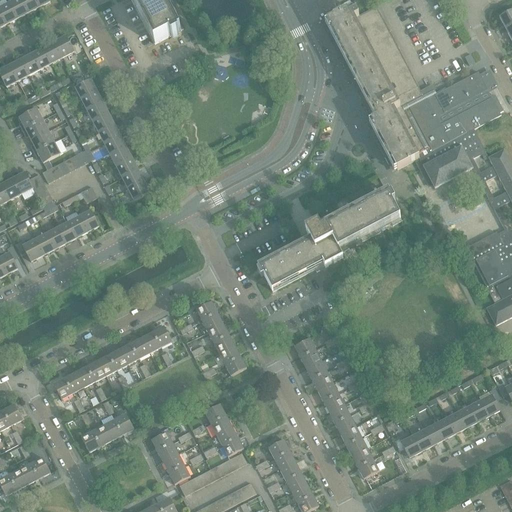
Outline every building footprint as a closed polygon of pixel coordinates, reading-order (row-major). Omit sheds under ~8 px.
[(17,0),(8,5),(16,21),(28,15),(19,0),(17,0)] [(19,0),(28,15),(39,9),(34,0),(19,0)] [(34,0),(39,9),(40,8),(50,3),(48,0),(34,0)] [(130,0),(135,8),(154,45),(155,46),(183,31),(183,30),(167,0),(130,0)] [(0,9),(0,16),(5,27),(16,21),(8,5),(0,9)] [(354,9),(353,8),(351,5),(335,14),(337,18),(347,13),(354,9)] [(329,23),(323,25),(324,26),(370,114),(374,122),(372,122),(385,148),(389,155),(388,155),(389,155),(390,155),(394,162),(393,162),(392,162),(394,166),(395,166),(396,169),(397,171),(397,172),(415,162),(432,153),(430,148),(425,150),(403,108),(402,107),(401,103),(405,101),(407,105),(422,98),(417,89),(418,88),(416,83),(377,8),(376,8),(359,17),(356,12),(356,13),(349,16),(347,13),(337,18),(330,22),(329,23)] [(506,30),(511,26),(511,11),(500,18),(506,30)] [(55,44),(63,59),(74,54),(66,38),(55,44)] [(63,59),(55,44),(43,50),(52,65),(63,59)] [(52,65),(43,50),(32,56),(40,71),(52,65)] [(470,55),(465,59),(469,67),(475,64),(470,55)] [(40,71),(32,56),(21,61),(29,77),(40,71)] [(29,77),(21,61),(9,67),(18,83),(29,77)] [(18,83),(9,67),(0,72),(0,76),(6,89),(18,83)] [(453,87),(435,96),(440,106),(439,106),(441,110),(447,112),(448,113),(458,107),(458,106),(461,105),(461,104),(464,103),(465,104),(475,98),(475,97),(478,96),(479,96),(478,95),(481,94),(482,95),(487,92),(488,91),(487,91),(491,89),(485,77),(481,79),(478,73),(477,74),(478,75),(475,77),(475,75),(464,81),(465,82),(462,84),(461,82),(461,83),(461,84),(453,88),(453,87)] [(81,101),(97,93),(91,81),(75,90),(81,101)] [(493,104),(488,91),(487,92),(482,95),(481,94),(478,95),(479,96),(478,96),(475,97),(475,98),(465,104),(464,103),(461,104),(461,105),(458,106),(458,107),(448,113),(447,112),(441,110),(439,106),(440,106),(435,96),(423,103),(427,104),(430,103),(436,115),(434,115),(435,118),(436,117),(437,118),(436,119),(437,121),(439,121),(442,126),(444,125),(443,124),(471,110),(472,111),(474,109),(474,108),(475,108),(475,109),(478,108),(477,106),(487,101),(488,102),(493,104)] [(97,93),(81,101),(87,112),(103,104),(97,93)] [(419,105),(409,110),(410,110),(411,110),(412,113),(417,124),(418,123),(419,126),(418,127),(419,127),(420,127),(421,130),(420,130),(426,141),(427,140),(428,143),(427,144),(428,144),(429,144),(430,146),(429,147),(430,148),(432,153),(475,131),(502,117),(500,114),(503,112),(500,105),(493,104),(488,102),(487,101),(477,106),(478,108),(475,109),(475,108),(474,108),(474,109),(472,111),(471,110),(443,124),(444,125),(442,126),(439,121),(437,121),(436,119),(437,118),(436,117),(435,118),(434,115),(436,115),(430,103),(427,104),(423,103),(422,103),(422,102),(418,104),(419,105)] [(103,104),(87,112),(93,124),(109,115),(103,104)] [(22,132),(42,122),(36,111),(20,119),(23,126),(20,128),(22,132)] [(109,115),(93,124),(99,135),(115,126),(109,115)] [(42,122),(22,132),(25,137),(28,136),(31,142),(48,134),(42,122)] [(115,126),(99,135),(105,146),(120,138),(115,126)] [(481,175),(473,160),(486,154),(486,153),(477,135),(475,131),(432,153),(415,162),(427,186),(431,184),(435,190),(473,170),(505,232),(497,236),(496,234),(460,253),(467,267),(473,264),(486,288),(495,305),(486,309),(496,327),(511,318),(511,235),(498,209),(511,203),(511,204),(511,164),(505,151),(504,151),(489,159),(493,168),(481,175)] [(48,134),(31,142),(35,149),(32,150),(34,155),(54,145),(48,134)] [(120,138),(105,146),(111,157),(126,149),(120,138)] [(54,145),(34,155),(37,160),(40,158),(43,165),(60,156),(54,145)] [(126,149),(111,157),(117,169),(132,160),(126,149)] [(86,152),(83,154),(80,155),(86,166),(91,163),(87,155),(86,152)] [(86,166),(80,155),(75,158),(80,169),(86,166)] [(80,169),(75,158),(70,161),(75,171),(80,169)] [(132,160),(117,169),(122,180),(138,171),(132,160)] [(75,171),(70,161),(64,164),(70,174),(75,171)] [(70,174),(64,164),(59,166),(64,177),(70,174)] [(64,177),(59,166),(53,169),(59,180),(64,177)] [(59,180),(53,169),(48,172),(53,183),(59,180)] [(122,180),(128,191),(144,183),(138,171),(122,180)] [(43,175),(48,185),(53,183),(48,172),(43,175)] [(29,182),(25,174),(14,180),(22,195),(33,189),(29,182)] [(39,176),(29,182),(33,189),(35,192),(45,187),(39,176)] [(2,186),(10,201),(22,195),(14,180),(2,186)] [(128,191),(134,202),(150,194),(144,183),(128,191)] [(0,187),(0,206),(10,201),(2,186),(0,187)] [(45,187),(35,192),(37,198),(47,192),(45,187)] [(86,192),(92,203),(97,200),(92,189),(86,192)] [(388,194),(387,194),(384,189),(375,194),(376,196),(363,203),(362,200),(344,210),(346,212),(333,219),(332,217),(322,222),(325,227),(321,230),(318,225),(306,232),(312,243),(304,247),(301,242),(258,265),(273,293),(308,275),(306,271),(313,267),(317,273),(320,272),(319,270),(324,267),(325,269),(337,263),(336,261),(341,258),(342,260),(343,259),(340,254),(349,250),(348,247),(361,240),(362,243),(380,234),(378,231),(391,225),(393,227),(402,222),(392,204),(395,202),(391,195),(390,196),(388,194)] [(40,203),(50,197),(47,192),(37,198),(40,203)] [(92,203),(86,192),(81,195),(87,205),(92,203)] [(43,208),(53,203),(50,197),(40,203),(42,207),(43,208)] [(53,203),(43,208),(44,211),(45,213),(48,212),(56,208),(53,203)] [(58,212),(56,208),(48,212),(50,216),(58,212)] [(50,216),(48,212),(45,213),(46,214),(41,216),(43,220),(50,216)] [(91,212),(79,218),(88,234),(99,228),(91,212)] [(79,218),(68,224),(76,240),(88,234),(79,218)] [(68,224),(57,230),(65,246),(76,240),(68,224)] [(57,230),(45,236),(53,252),(65,246),(57,230)] [(45,236),(34,242),(42,258),(53,252),(45,236)] [(16,248),(21,257),(26,255),(31,264),(42,258),(34,242),(22,248),(21,245),(16,248)] [(19,259),(13,249),(8,252),(10,255),(0,260),(0,264),(6,277),(18,271),(13,262),(19,259)] [(202,323),(218,315),(212,304),(196,312),(202,323)] [(208,334),(223,326),(218,315),(202,323),(208,334)] [(214,345),(229,337),(223,326),(208,334),(214,345)] [(153,334),(161,350),(172,344),(164,328),(153,334)] [(161,350),(153,334),(142,340),(150,355),(161,350)] [(219,356),(235,348),(229,337),(214,345),(219,356)] [(150,355),(142,340),(131,346),(139,361),(150,355)] [(300,360),(316,352),(310,341),(295,349),(300,360)] [(139,361),(131,346),(120,351),(128,367),(139,361)] [(225,367),(241,359),(235,348),(219,356),(225,367)] [(128,367),(120,351),(109,357),(117,373),(128,367)] [(306,371),(322,363),(316,352),(300,360),(306,371)] [(165,363),(170,360),(167,354),(162,357),(165,363)] [(117,373),(109,357),(98,363),(106,378),(117,373)] [(241,359),(225,367),(231,378),(247,370),(241,359)] [(170,360),(165,363),(168,368),(173,365),(170,360)] [(106,378),(98,363),(87,369),(95,384),(106,378)] [(312,382),(327,374),(322,363),(306,371),(312,382)] [(95,384),(87,369),(76,374),(84,390),(95,384)] [(208,372),(211,377),(217,375),(214,369),(208,372)] [(84,390),(76,374),(65,380),(73,396),(84,390)] [(318,393),(333,385),(327,374),(312,382),(318,393)] [(73,396),(65,380),(54,386),(62,401),(73,396)] [(361,386),(358,381),(353,384),(355,389),(361,386)] [(355,389),(353,384),(347,387),(350,392),(355,389)] [(323,404),(339,396),(333,385),(318,393),(323,404)] [(508,396),(505,390),(503,386),(498,389),(503,399),(508,396)] [(99,397),(104,395),(101,389),(96,392),(99,397)] [(489,393),(491,397),(492,397),(495,404),(500,401),(494,391),(489,393)] [(104,395),(99,397),(102,403),(107,400),(104,395)] [(329,415),(345,407),(339,396),(323,404),(329,415)] [(500,412),(495,404),(492,397),(491,397),(480,403),(488,419),(500,412)] [(77,409),(82,406),(80,401),(74,403),(77,409)] [(107,411),(112,408),(109,403),(104,406),(107,411)] [(480,403),(469,409),(477,425),(488,419),(480,403)] [(4,412),(12,428),(23,422),(15,406),(4,412)] [(211,425),(226,417),(220,406),(205,414),(211,425)] [(335,426),(350,418),(345,407),(329,415),(335,426)] [(112,408),(107,411),(110,417),(115,414),(112,408)] [(469,409),(457,415),(466,430),(477,425),(469,409)] [(12,428),(4,412),(0,413),(0,431),(1,433),(12,428)] [(457,415),(446,421),(454,436),(466,430),(457,415)] [(115,422),(123,437),(134,431),(126,416),(115,422)] [(217,436),(232,429),(226,417),(211,425),(217,436)] [(341,437),(356,429),(350,418),(335,426),(341,437)] [(446,421),(435,426),(443,442),(454,436),(446,421)] [(104,427),(112,443),(123,437),(115,422),(104,427)] [(435,426),(424,432),(432,448),(443,442),(435,426)] [(93,433),(101,449),(112,443),(104,427),(93,433)] [(378,434),(376,428),(370,431),(372,437),(378,434)] [(223,448),(238,440),(232,429),(217,436),(223,448)] [(346,448),(362,440),(356,429),(341,437),(346,448)] [(424,432),(412,438),(421,454),(432,448),(424,432)] [(101,449),(93,433),(81,439),(90,455),(101,449)] [(157,453),(173,445),(167,434),(152,442),(157,453)] [(401,444),(405,451),(409,460),(421,454),(412,438),(401,444)] [(238,440),(223,448),(229,459),(244,451),(238,440)] [(352,459),(368,451),(362,440),(346,448),(352,459)] [(399,454),(405,451),(401,444),(399,441),(394,443),(399,454)] [(274,461),(290,453),(284,442),(269,450),(274,461)] [(173,445),(157,453),(163,464),(179,456),(173,445)] [(358,470),(374,462),(368,451),(352,459),(358,470)] [(274,461),(280,472),(296,464),(290,453),(274,461)] [(242,468),(247,466),(242,455),(237,458),(242,468)] [(179,456),(163,464),(169,476),(185,467),(179,456)] [(237,471),(242,468),(237,458),(231,461),(237,471)] [(31,465),(39,481),(51,475),(42,459),(31,465)] [(232,474),(237,471),(231,461),(226,463),(232,474)] [(261,465),(264,470),(270,466),(267,462),(261,465)] [(374,462),(358,470),(364,481),(379,473),(374,462)] [(227,477),(232,474),(226,463),(221,466),(227,477)] [(6,464),(1,466),(4,472),(9,469),(6,464)] [(280,472),(286,483),(301,475),(296,464),(280,472)] [(20,471),(28,486),(39,481),(31,465),(20,471)] [(256,468),(258,473),(264,470),(261,465),(256,468)] [(221,479),(227,477),(221,466),(216,469),(221,479)] [(185,467),(169,476),(175,487),(178,485),(187,480),(191,478),(185,467)] [(216,482),(221,479),(216,469),(211,471),(216,482)] [(9,477),(17,492),(28,486),(20,471),(9,477)] [(211,485),(216,482),(211,471),(205,474),(211,485)] [(206,487),(211,485),(205,474),(200,477),(206,487)] [(286,483),(292,494),(307,486),(301,475),(286,483)] [(17,492),(9,477),(0,481),(0,486),(6,498),(17,492)] [(200,477),(195,480),(201,490),(206,487),(200,477)] [(195,480),(190,482),(195,493),(201,490),(195,480)] [(188,483),(185,485),(190,496),(195,493),(190,482),(188,483)] [(503,493),(511,488),(511,483),(511,482),(500,488),(503,493)] [(273,487),(276,492),(281,489),(279,483),(273,487)] [(185,498),(190,496),(185,485),(179,488),(185,498)] [(245,488),(251,499),(256,496),(251,485),(245,488)] [(292,494),(298,505),(313,497),(307,486),(292,494)] [(267,490),(270,495),(276,492),(273,487),(267,490)] [(240,491),(246,501),(251,499),(245,488),(240,491)] [(511,488),(503,493),(506,499),(511,495),(511,488)] [(235,493),(241,504),(246,501),(240,491),(235,493)] [(230,496),(235,507),(241,504),(235,493),(230,496)] [(235,507),(230,496),(225,499),(230,509),(235,507)] [(313,497),(298,505),(301,511),(311,511),(319,508),(313,497)] [(176,511),(170,499),(159,505),(162,511),(176,511)] [(225,511),(230,509),(225,499),(220,501),(225,511)] [(218,511),(225,511),(220,501),(214,504),(218,511)]
